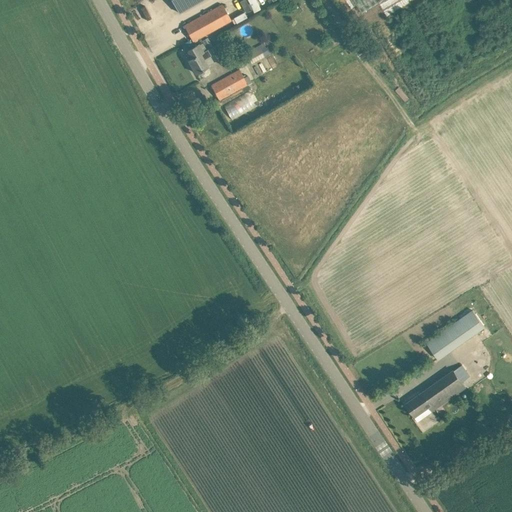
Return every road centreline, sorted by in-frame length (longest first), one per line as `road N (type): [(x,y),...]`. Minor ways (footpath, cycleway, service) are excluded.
road 1 (tertiary): [(424,511),(188,155),(98,0)]
road 2 (track): [(288,307),(179,384),(0,476)]
road 3 (track): [(511,419),(406,484)]
